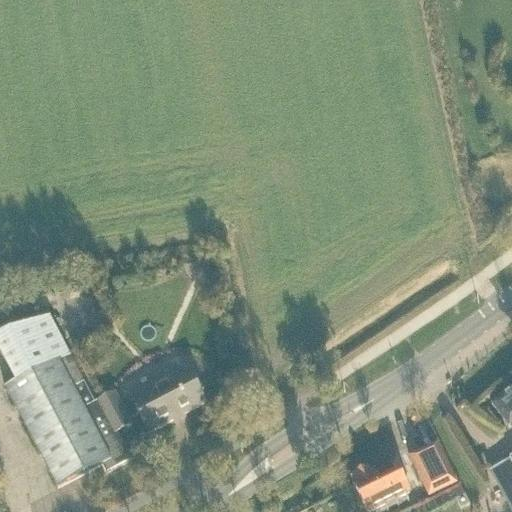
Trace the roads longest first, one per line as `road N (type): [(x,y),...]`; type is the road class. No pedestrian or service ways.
road 1 (primary): [(404,378),(268,449),(198,511)]
road 2 (primary): [(208,511),(372,413),(404,378)]
road 3 (primary): [(404,378),(511,298)]
